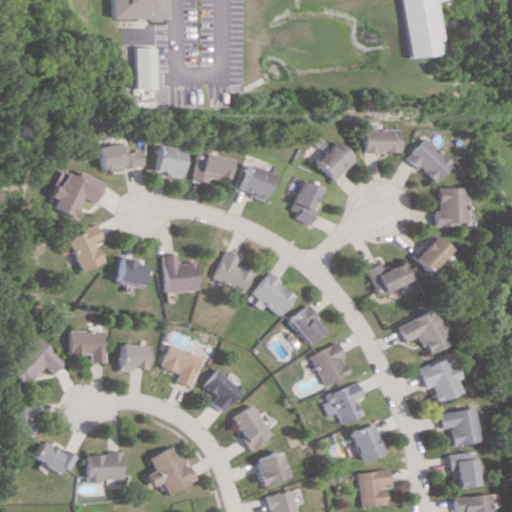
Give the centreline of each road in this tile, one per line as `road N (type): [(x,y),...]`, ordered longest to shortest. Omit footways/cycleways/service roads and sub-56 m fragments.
road 1 (residential): [(418,511),(399,413),(360,332),(307,266),(200,211),(165,206),(132,214)]
road 2 (residential): [(232,511),(206,445),(163,409),(115,401),(77,410)]
